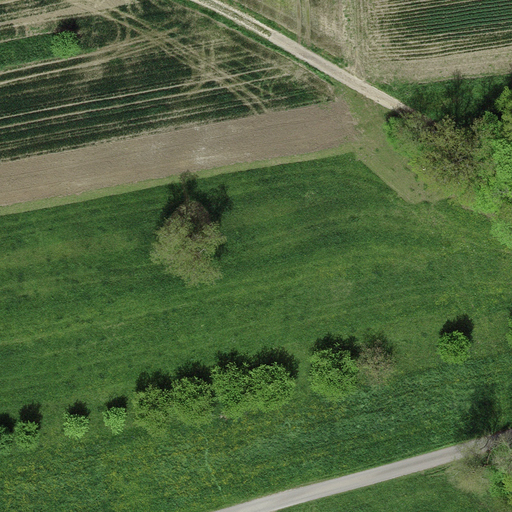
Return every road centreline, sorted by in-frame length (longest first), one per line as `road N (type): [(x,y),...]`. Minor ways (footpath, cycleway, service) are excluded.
road 1 (track): [(511,178),(266,31),(192,0)]
road 2 (unclassified): [(511,434),(241,511)]
